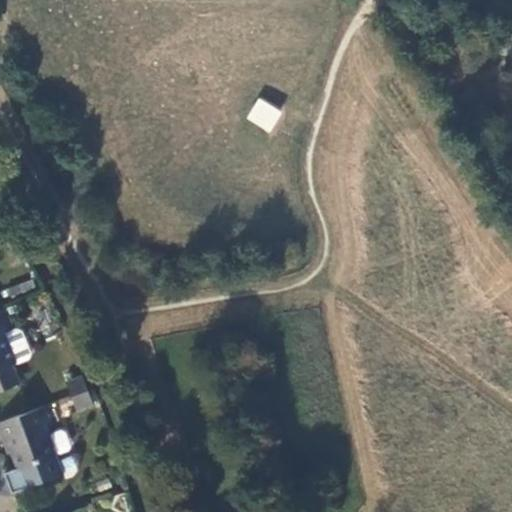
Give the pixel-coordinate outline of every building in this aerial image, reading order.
[(245,117),(270,133),(283,112),(259,97),(245,117)] [(4,331),(13,327),(5,309),(0,311),(0,391),(20,383),(12,365),(17,363),(4,331)] [(68,382),(73,396),(90,389),(85,375),(68,382)] [(95,403),(90,389),(73,396),(78,410),(95,403)] [(48,426),(57,423),(50,404),(0,422),(0,427),(5,441),(8,440),(19,469),(58,455),(58,454),(51,434),(48,426)] [(62,430),(51,434),(58,454),(69,449),(71,446),(66,432),(62,430)] [(416,511),(437,511),(445,506),(430,488),(410,504),(416,511)]
